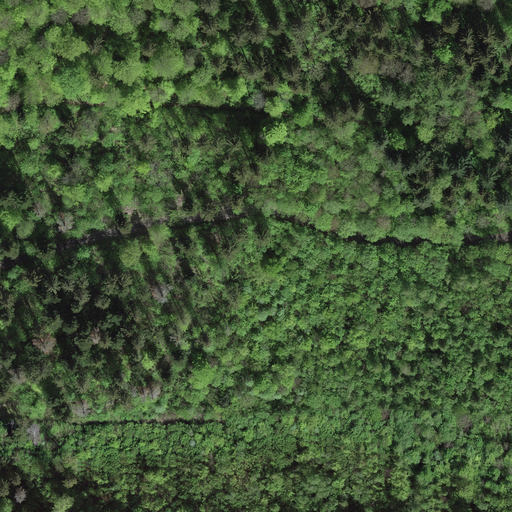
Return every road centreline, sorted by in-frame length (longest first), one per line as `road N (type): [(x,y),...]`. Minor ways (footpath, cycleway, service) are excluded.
road 1 (residential): [(511,232),(376,237),(259,205),(130,225),(0,258)]
road 2 (track): [(0,112),(62,102),(171,103),(425,124),(482,113),(511,96)]
road 3 (track): [(0,413),(131,425),(322,414),(389,429)]
